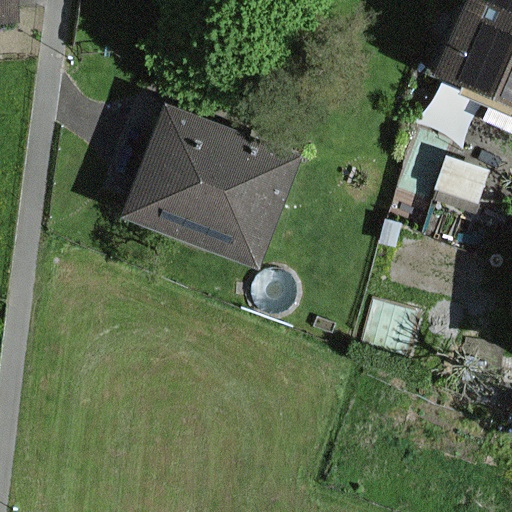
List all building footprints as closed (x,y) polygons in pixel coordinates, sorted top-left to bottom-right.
[(0,0),(0,25),(19,24),(17,0),(0,0)] [(511,0),(470,0),(437,78),(464,90),(461,97),(489,109),(483,122),(511,134),(511,0)] [(260,272),(303,158),(165,106),(122,219),(260,272)] [(492,171),(446,156),(434,192),(479,208),(492,171)] [(397,279),(402,259),(377,253),(372,273),(397,279)] [(499,299),(480,295),(480,297),(477,308),(496,312),(499,299)] [(408,356),(420,308),(372,297),(360,344),(408,356)] [(495,343),(474,341),(471,366),(492,369),(495,343)]
